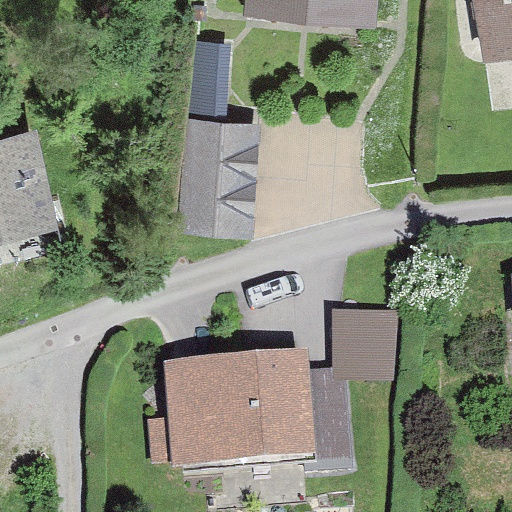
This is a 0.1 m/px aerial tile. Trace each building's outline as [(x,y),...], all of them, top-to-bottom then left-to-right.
[(355,33),(358,10),(370,12),(371,0),(252,0),(249,19),(355,33)] [(511,0),(487,0),(495,40),(511,37),(511,0)] [(197,120),(198,103),(219,105),(223,53),(200,51),(187,222),(250,227),(257,124),(197,120)] [(0,226),(39,219),(25,145),(0,149),(0,226)] [(176,393),(183,436),(158,439),(162,468),(187,464),(190,484),(357,460),(346,382),(396,372),(395,308),(337,320),(346,381),(300,388),(298,375),(176,393)]
